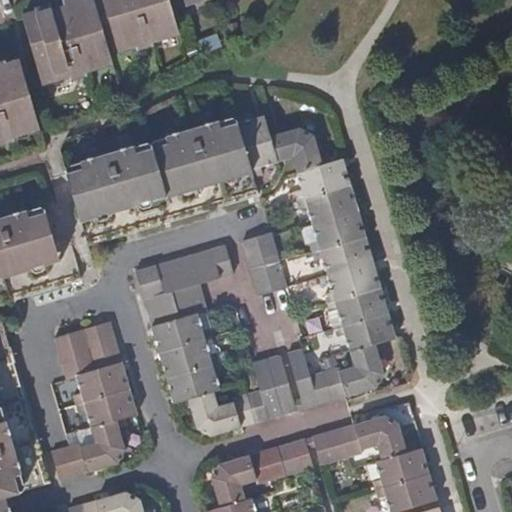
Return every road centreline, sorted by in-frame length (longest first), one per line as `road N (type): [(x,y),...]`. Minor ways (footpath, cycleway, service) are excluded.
road 1 (residential): [(169,463),(347,413)]
road 2 (residential): [(169,463),(25,506)]
